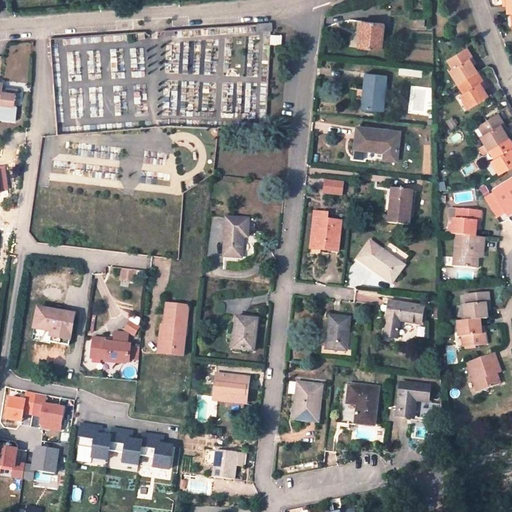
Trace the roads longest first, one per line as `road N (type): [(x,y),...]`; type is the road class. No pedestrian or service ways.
road 1 (residential): [(313,0),(260,469),(263,491),(281,498),(364,472)]
road 2 (residential): [(43,25),(25,243),(149,261)]
road 3 (residential): [(43,25),(303,0)]
